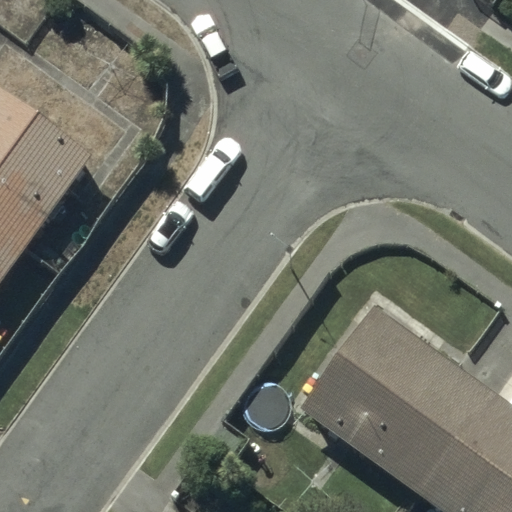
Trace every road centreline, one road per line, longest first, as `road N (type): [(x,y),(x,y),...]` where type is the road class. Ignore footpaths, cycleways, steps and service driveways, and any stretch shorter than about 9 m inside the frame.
road 1 (residential): [(356,51),(25,511)]
road 2 (residential): [(356,51),(511,163)]
